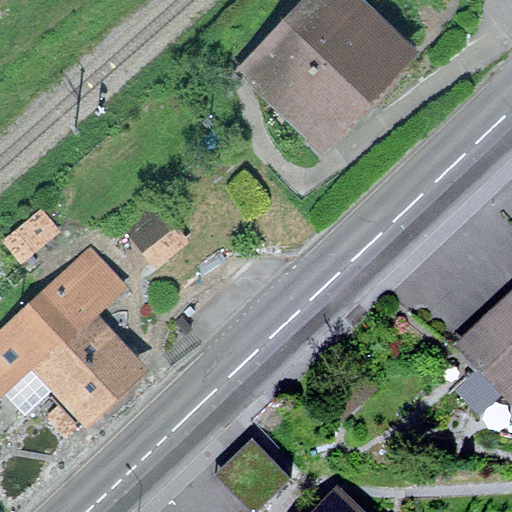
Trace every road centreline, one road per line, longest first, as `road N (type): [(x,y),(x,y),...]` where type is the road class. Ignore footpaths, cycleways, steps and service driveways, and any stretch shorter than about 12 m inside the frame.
road 1 (primary): [(84,511),(511,108)]
road 2 (unknown): [(0,384),(116,511)]
